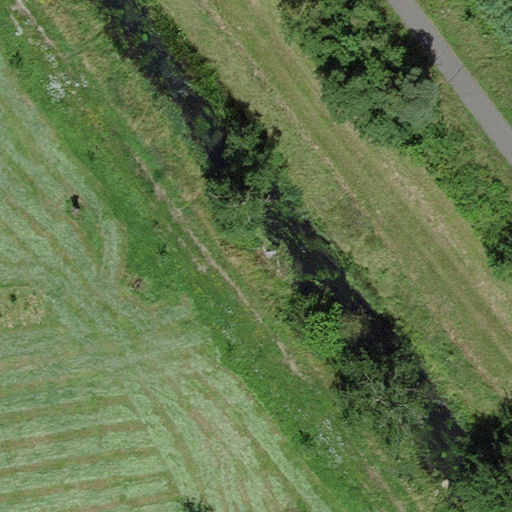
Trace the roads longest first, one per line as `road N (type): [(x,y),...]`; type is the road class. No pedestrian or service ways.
road 1 (track): [(392,511),(4,0)]
road 2 (track): [(404,0),(511,143)]
